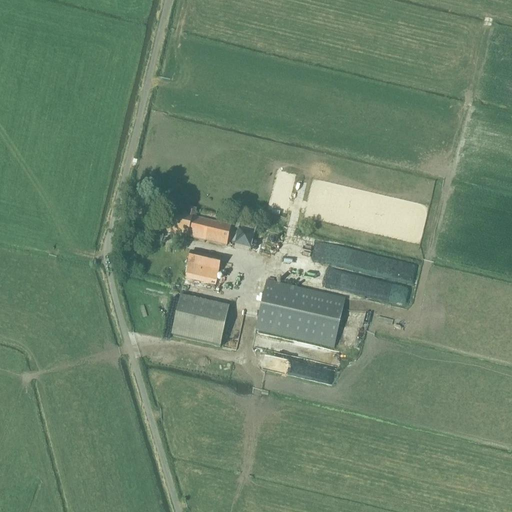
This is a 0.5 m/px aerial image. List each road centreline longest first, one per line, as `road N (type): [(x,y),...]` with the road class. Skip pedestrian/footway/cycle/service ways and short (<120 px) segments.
road 1 (unclassified): [(177,511),(109,273),(108,241),(166,0)]
road 2 (track): [(0,371),(24,377),(130,347)]
